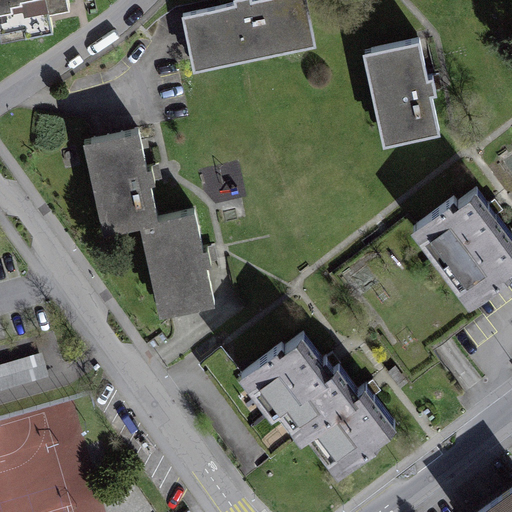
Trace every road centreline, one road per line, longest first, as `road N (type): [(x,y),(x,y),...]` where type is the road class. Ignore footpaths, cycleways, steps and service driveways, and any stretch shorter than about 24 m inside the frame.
road 1 (residential): [(235,511),(0,178)]
road 2 (residential): [(0,100),(142,0)]
road 3 (residential): [(384,511),(511,414)]
